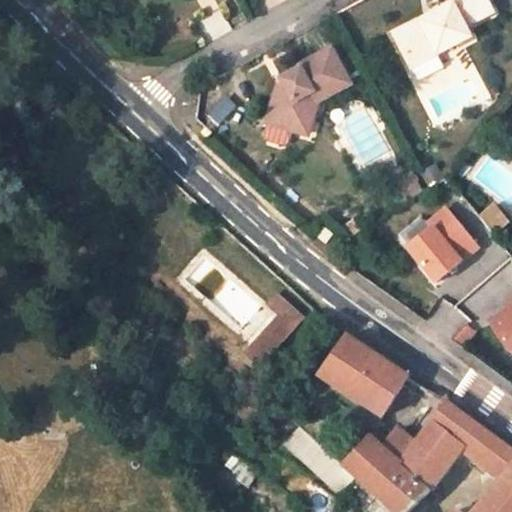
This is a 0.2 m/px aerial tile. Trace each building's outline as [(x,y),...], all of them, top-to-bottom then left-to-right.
[(449,0),(451,4),(394,34),(408,60),(433,47),(437,53),(470,35),(465,25),(491,12),(485,0),(449,0)] [(437,53),(433,47),(408,60),(412,67),(437,53)] [(282,82),(275,85),(265,120),(293,129),(299,113),(314,117),(319,99),(350,83),(331,48),(297,66),(298,69),(280,78),(282,82)] [(420,80),(445,70),(442,61),(417,71),(420,80)] [(49,100),(32,121),(41,128),(56,140),(72,119),(49,100)] [(314,117),(299,113),(293,129),(308,133),(314,117)] [(41,128),(35,136),(50,147),(56,140),(41,128)] [(399,184),(411,201),(426,191),(414,173),(399,184)] [(511,220),(497,203),(481,218),(497,237),(511,223),(511,220)] [(432,229),(408,249),(436,284),(478,249),(446,210),(429,225),(432,229)] [(332,232),(324,225),(316,234),(325,241),(332,232)] [(268,303),(281,314),(245,355),(260,367),(276,349),(282,342),(305,316),(277,292),(268,303)] [(429,325),(457,341),(470,317),(442,301),(429,325)] [(511,310),(510,312),(491,324),(508,349),(511,352),(511,310)] [(457,341),(468,349),(479,333),(468,325),(457,341)] [(346,335),(321,376),(381,416),(407,376),(346,335)] [(286,347),(282,342),(276,349),(281,352),(286,347)] [(455,455),(461,447),(472,455),(466,464),(475,471),(481,462),(483,464),(485,465),(487,467),(488,467),(493,460),(498,464),(510,449),(445,402),(416,441),(400,429),(384,447),(381,443),(388,435),(379,426),(344,467),(394,511),(407,511),(432,487),(455,455)] [(186,435),(183,442),(201,476),(210,469),(231,480),(244,460),(214,441),(186,435)] [(461,447),(455,455),(466,464),(472,455),(461,447)] [(493,460),(488,467),(485,471),(499,481),(507,471),(502,467),(511,454),(511,450),(510,449),(498,464),(493,460)] [(511,511),(511,454),(502,467),(507,471),(499,481),(471,511),(458,511),(456,510),(454,511),(511,511)]
